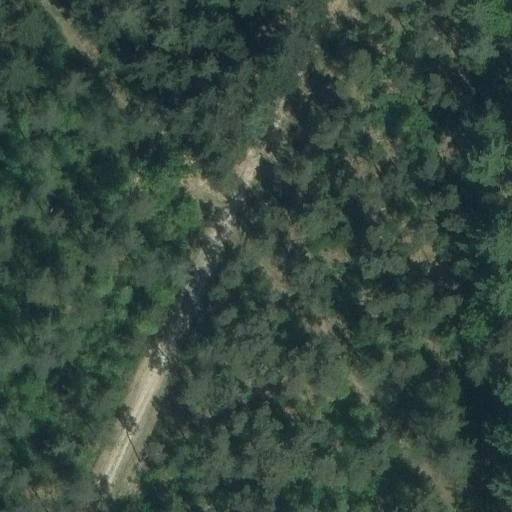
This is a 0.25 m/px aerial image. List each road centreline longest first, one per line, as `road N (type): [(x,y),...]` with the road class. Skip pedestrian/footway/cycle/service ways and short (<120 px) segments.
road 1 (track): [(47,0),(230,216),(94,511)]
road 2 (track): [(482,0),(511,307)]
road 3 (track): [(230,216),(332,0)]
